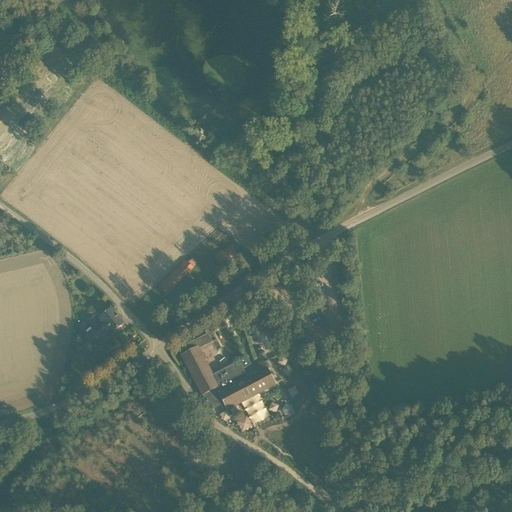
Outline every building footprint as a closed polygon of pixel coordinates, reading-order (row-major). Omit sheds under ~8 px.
[(222,269),(238,259),(231,246),(214,256),(222,269)] [(169,295),(195,267),(186,258),(159,286),(169,295)] [(84,337),(93,348),(111,334),(112,334),(124,324),(112,309),(100,318),(98,314),(88,322),(93,329),(94,330),(84,337)] [(209,333),(195,340),(200,348),(213,341),(209,333)] [(211,410),(224,403),(215,387),(219,385),(214,375),(212,376),(194,342),(179,350),(211,410)] [(215,387),(224,403),(227,410),(276,384),(264,363),(259,365),(232,380),(231,378),(219,385),(215,387)] [(267,405),(269,410),(259,413),(262,424),(282,417),(276,402),(267,405)] [(216,468),(230,453),(222,446),(208,460),(216,468)]
